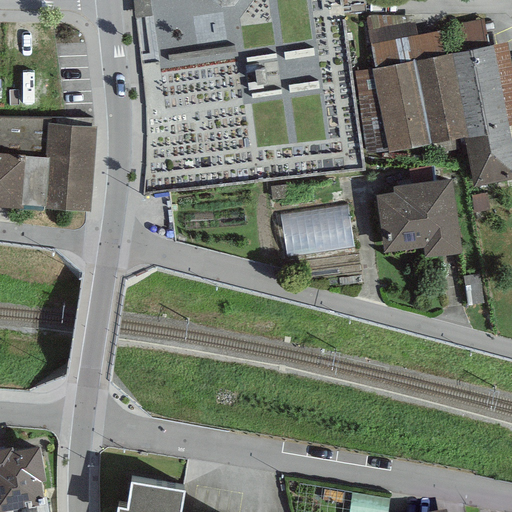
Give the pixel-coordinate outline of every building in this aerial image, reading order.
[(150,0),(132,0),(135,15),(152,13),(150,0)] [(440,30),(371,42),(375,66),(352,70),(367,152),(465,135),(474,184),(511,177),(511,137),(509,122),(511,121),(511,68),(507,39),(444,51),(440,30)] [(45,153),(0,149),(0,203),(43,207),(44,204),(90,208),(96,123),(47,119),(45,153)] [(452,174),(393,182),(394,188),(376,191),(383,248),(423,243),(424,253),(461,248),(452,174)] [(288,254),(357,250),(354,202),(285,207),(288,254)] [(12,440),(0,442),(0,504),(45,497),(41,474),(45,473),(39,441),(13,445),(12,440)] [(178,511),(184,481),(131,472),(126,498),(118,497),(114,511),(198,511),(191,511),(190,511),(178,511)] [(357,487),(353,511),(390,511),(393,492),(357,487)]
